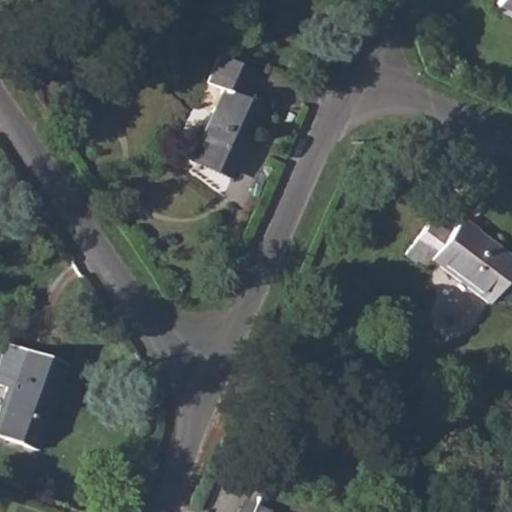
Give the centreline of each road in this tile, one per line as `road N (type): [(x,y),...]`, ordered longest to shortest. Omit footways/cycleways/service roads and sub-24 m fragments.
road 1 (residential): [(357,72),(203,416)]
road 2 (residential): [(203,416),(0,106)]
road 3 (residential): [(357,72),(511,149)]
